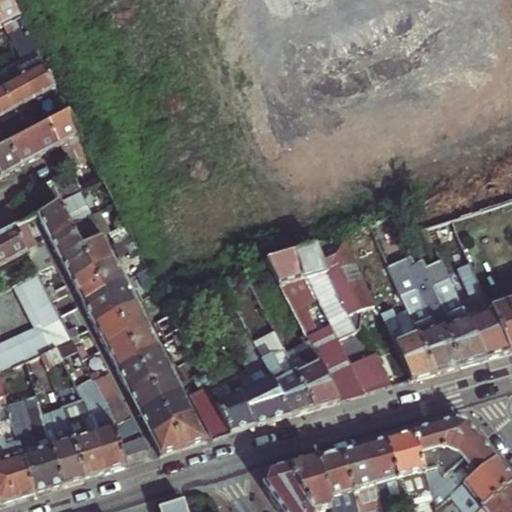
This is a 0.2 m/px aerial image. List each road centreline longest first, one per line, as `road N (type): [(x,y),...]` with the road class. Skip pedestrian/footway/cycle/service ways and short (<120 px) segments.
road 1 (tertiary): [(226,465),(479,393)]
road 2 (tertiary): [(68,511),(226,465)]
